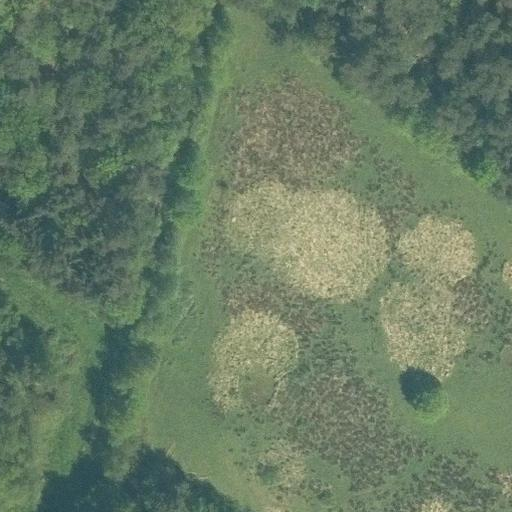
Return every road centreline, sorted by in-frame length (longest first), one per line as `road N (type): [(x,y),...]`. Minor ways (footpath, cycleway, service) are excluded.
road 1 (track): [(124,327),(196,0)]
road 2 (track): [(124,327),(79,511)]
road 3 (track): [(0,233),(124,327)]
